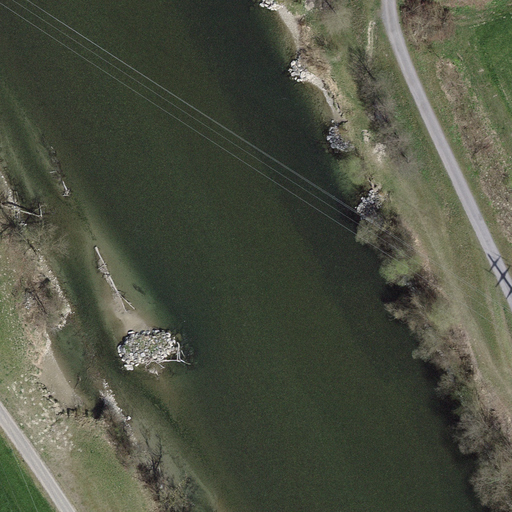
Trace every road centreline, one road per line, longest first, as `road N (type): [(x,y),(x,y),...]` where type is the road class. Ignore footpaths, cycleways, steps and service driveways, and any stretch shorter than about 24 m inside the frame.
road 1 (track): [(383,0),(511,297)]
road 2 (track): [(0,413),(69,511)]
